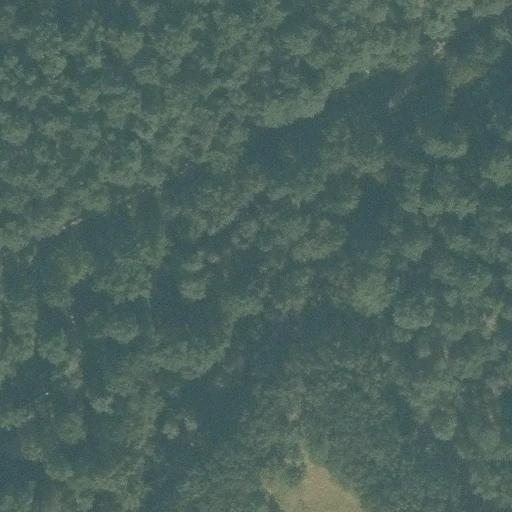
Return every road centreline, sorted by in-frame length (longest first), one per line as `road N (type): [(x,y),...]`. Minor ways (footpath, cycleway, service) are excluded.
road 1 (track): [(0,255),(511,3)]
road 2 (track): [(412,56),(397,99),(339,150),(259,298),(180,383),(80,511)]
road 3 (track): [(292,242),(496,511)]
